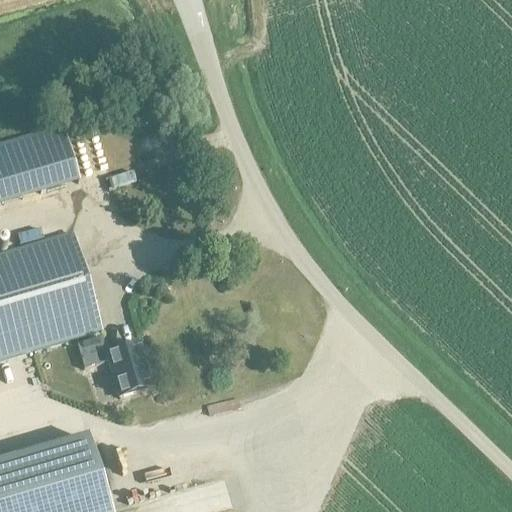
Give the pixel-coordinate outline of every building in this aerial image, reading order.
[(53,103),(33,109),(36,119),(56,113),(53,103)] [(47,194),(77,185),(61,130),(31,139),(47,194)] [(163,135),(135,143),(139,155),(167,146),(163,135)] [(0,207),(47,194),(31,139),(0,147),(0,207)] [(0,363),(92,336),(98,335),(101,334),(72,237),(0,257),(0,363)] [(98,335),(92,336),(94,342),(76,347),(84,372),(108,365),(119,400),(153,390),(140,347),(107,357),(102,340),(100,340),(98,335)] [(0,511),(108,511),(88,441),(0,467),(0,511)] [(0,454),(0,463),(11,461),(9,452),(0,454)]
